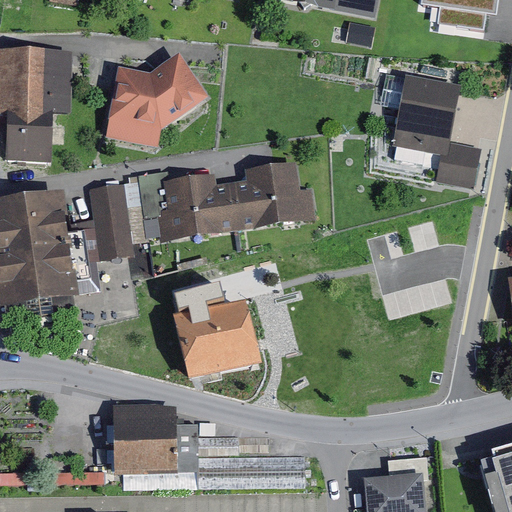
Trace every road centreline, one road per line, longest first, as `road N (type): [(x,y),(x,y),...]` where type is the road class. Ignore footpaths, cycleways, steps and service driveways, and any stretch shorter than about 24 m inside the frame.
road 1 (residential): [(0,363),(335,433)]
road 2 (residential): [(461,417),(511,127)]
road 3 (residential): [(335,433),(461,417)]
